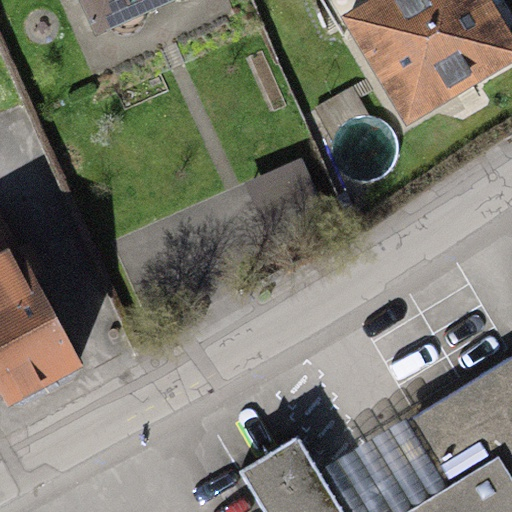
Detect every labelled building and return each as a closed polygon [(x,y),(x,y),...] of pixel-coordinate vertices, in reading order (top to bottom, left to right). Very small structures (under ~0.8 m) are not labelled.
[(78,0),(95,37),(178,0),(78,0)] [(511,38),(489,0),(371,0),(340,18),(404,127),(511,63),(511,38)] [(332,226),(301,157),(245,183),(276,252),(332,226)] [(0,211),(0,392),(8,408),(82,371),(0,211)] [(496,462),(511,487),(511,359),(509,355),(397,422),(441,495),(496,462)] [(411,511),(441,495),(397,422),(313,473),(336,511),(411,511)] [(265,511),(511,511),(511,487),(496,462),(441,495),(411,511),(336,511),(313,473),(291,436),(238,467),(265,511)]
